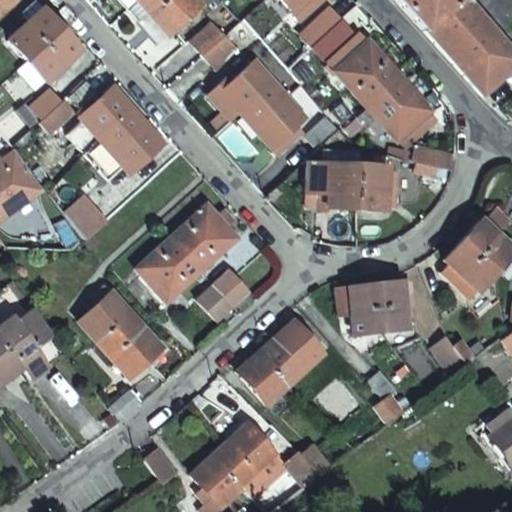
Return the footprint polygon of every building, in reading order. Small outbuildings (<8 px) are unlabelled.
[(0,0),(0,13),(15,2),(13,0),(0,0)] [(132,0),(115,0),(123,9),(132,0)] [(134,0),(136,2),(166,36),(199,6),(193,0),(134,0)] [(275,0),(290,16),(306,0),(275,0)] [(306,0),(290,16),(297,23),(322,0),(306,0)] [(392,0),(469,85),(482,98),(511,70),(511,58),(466,8),(465,0),(392,0)] [(156,45),(166,36),(136,2),(125,11),(156,45)] [(30,22),(41,12),(34,5),(23,14),(30,22)] [(300,36),(312,49),(313,49),(325,37),(340,24),(341,23),(329,10),(300,36)] [(8,42),(25,63),(44,84),(78,53),(59,33),(41,12),(30,22),(8,42)] [(187,41),(200,55),(221,36),(208,22),(187,41)] [(340,24),(325,37),(332,44),(346,31),(340,24)] [(221,36),(200,55),(213,70),(233,49),(221,36)] [(333,76),(364,110),(397,80),(366,46),(333,76)] [(219,93),(238,114),(270,149),(294,126),(303,118),(284,98),(253,63),(230,83),(219,93)] [(229,123),(238,114),(219,93),(230,83),(224,78),(204,96),(229,123)] [(397,80),(364,110),(395,145),(396,143),(404,151),(425,133),(417,125),(429,115),(397,80)] [(161,147),(143,126),(112,91),(78,120),(80,123),(96,140),(128,177),(161,147)] [(47,118),(60,106),(47,92),(27,111),(39,125),(47,118)] [(39,125),(37,127),(47,139),(71,117),(66,112),(60,106),(47,118),(39,125)] [(317,151),(337,134),(324,119),(304,137),(317,151)] [(66,137),(82,155),(96,140),(80,123),(66,137)] [(294,126),(270,149),(276,156),(301,134),(294,126)] [(414,152),(412,165),(416,166),(435,170),(448,173),(450,159),(414,152)] [(14,156),(0,165),(0,223),(42,194),(14,156)] [(435,170),(416,166),(414,176),(433,180),(435,170)] [(354,212),(357,170),(305,168),(303,198),(319,199),(318,211),(354,212)] [(386,172),(357,170),(354,212),(383,213),(384,209),(391,209),(393,177),(385,177),(386,172)] [(61,219),(81,246),(104,225),(82,200),(61,219)] [(205,208),(170,241),(200,274),(236,242),(226,230),(233,223),(224,212),(215,219),(205,208)] [(495,215),(488,222),(500,232),(506,225),(495,215)] [(483,227),(495,238),(500,232),(488,222),(483,227)] [(477,295),(494,277),(511,258),(511,254),(495,238),(483,227),(481,225),(462,244),(443,263),(447,267),(477,295)] [(200,274),(170,241),(134,274),(163,308),(200,274)] [(468,303),(477,295),(447,267),(439,275),(468,303)] [(212,288),(232,309),(245,297),(225,276),(212,288)] [(353,339),(380,335),(407,332),(404,309),(401,291),(400,284),(373,288),(346,292),(349,315),(353,339)] [(216,323),(232,309),(212,288),(197,301),(216,323)] [(408,290),(401,291),(404,309),(411,308),(408,290)] [(349,315),(346,292),(333,293),(336,316),(349,315)] [(160,352),(141,331),(109,297),(77,328),(96,348),(128,383),(160,352)] [(51,340),(30,312),(12,324),(9,320),(0,326),(0,347),(6,356),(18,372),(27,384),(45,370),(33,353),(51,340)] [(265,408),(286,390),(322,358),(292,325),(272,343),(236,375),(265,408)] [(511,333),(510,335),(501,341),(511,354),(511,333)] [(434,351),(453,377),(468,366),(466,364),(455,351),(447,341),(434,351)] [(463,344),(455,351),(466,364),(474,358),(463,344)] [(6,356),(0,347),(0,384),(18,372),(6,356)] [(362,389),(376,406),(390,395),(375,379),(362,389)] [(127,394),(106,411),(115,422),(136,405),(127,394)] [(378,409),(389,422),(396,417),(385,403),(378,409)] [(381,427),(389,422),(378,409),(371,414),(381,427)] [(490,440),(488,442),(510,470),(511,468),(511,420),(507,414),(484,432),(490,440)] [(218,510),(238,492),(274,460),(245,428),(225,446),(189,478),(210,501),(218,510)] [(295,462),(313,483),(338,465),(324,450),(313,459),(307,452),(295,462)] [(156,482),(158,486),(172,476),(155,453),(142,463),(156,482)] [(238,492),(246,500),(282,468),(274,460),(238,492)] [(281,473),(299,494),(313,483),(295,462),(293,460),(281,473)] [(216,511),(218,510),(210,501),(197,511),(216,511)]
